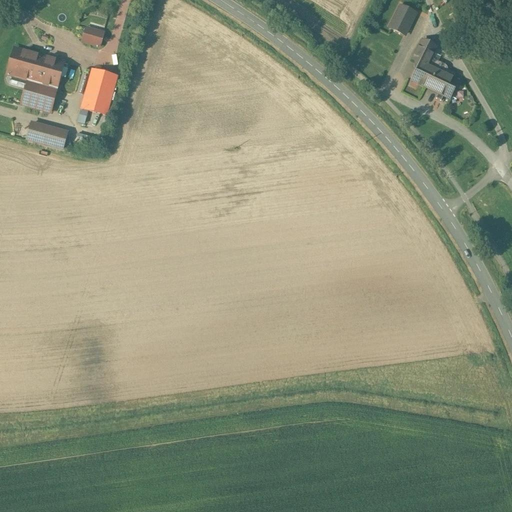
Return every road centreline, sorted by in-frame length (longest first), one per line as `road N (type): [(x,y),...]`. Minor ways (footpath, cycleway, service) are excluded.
road 1 (tertiary): [(219,0),(333,85),(444,212)]
road 2 (unclassified): [(444,212),(505,158),(494,122),(427,0)]
road 3 (tertiary): [(444,212),(511,339)]
